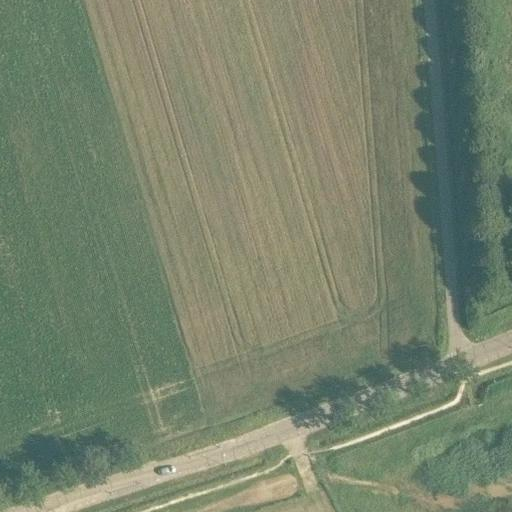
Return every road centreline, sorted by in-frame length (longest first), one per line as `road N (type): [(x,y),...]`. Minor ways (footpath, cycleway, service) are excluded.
road 1 (tertiary): [(34,511),(455,365)]
road 2 (unclassified): [(455,365),(425,0)]
